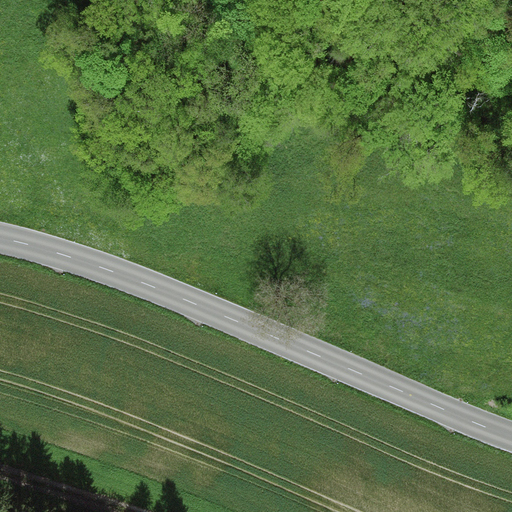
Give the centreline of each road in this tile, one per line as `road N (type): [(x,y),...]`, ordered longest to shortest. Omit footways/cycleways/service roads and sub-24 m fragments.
road 1 (tertiary): [(0,236),(151,286),(511,434)]
road 2 (track): [(121,511),(0,474)]
